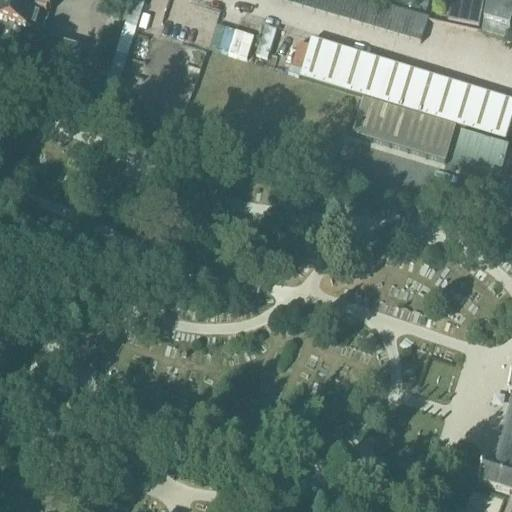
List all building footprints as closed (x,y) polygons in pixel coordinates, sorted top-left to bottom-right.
[(0,0),(0,65),(11,69),(11,68),(28,74),(60,84),(58,89),(83,97),(87,85),(72,80),(82,49),(53,40),(45,45),(41,37),(48,12),(51,13),(54,1),(52,1),(52,0),(0,0)] [(304,0),(291,0),(290,5),(302,9),(304,0)] [(317,0),(304,0),(302,9),(314,12),(317,0)] [(330,0),(317,0),(314,12),(326,16),(330,0)] [(343,0),(330,0),(326,16),(338,19),(343,0)] [(356,0),(343,0),(338,19),(350,23),(356,0)] [(362,26),(369,2),(363,0),(356,0),(350,23),(362,26)] [(485,2),(477,0),(465,0),(465,4),(454,2),(450,23),(480,29),(485,2)] [(488,0),(482,35),(507,42),(511,23),(511,0),(511,1),(511,0),(488,0)] [(381,5),(369,2),(362,26),(374,30),(381,5)] [(393,9),(381,5),(374,30),(386,34),(393,9)] [(405,12),(393,9),(386,34),(398,37),(405,12)] [(417,16),(405,12),(398,37),(410,41),(417,16)] [(429,19),(417,16),(410,41),(422,44),(429,19)] [(319,86),(330,47),(311,42),(300,80),(319,86)] [(349,53),(330,47),(319,86),(337,91),(349,53)] [(368,59),(349,53),(337,91),(356,97),(368,59)] [(368,59),(356,97),(375,103),(387,65),(368,59)] [(405,70),(387,65),(375,103),(394,109),(405,70)] [(405,70),(394,109),(413,114),(424,76),(405,70)] [(443,82),(424,76),(413,114),(431,120),(443,82)] [(443,82),(431,120),(450,126),(462,88),(443,82)] [(481,93),(462,88),(450,126),(469,132),(481,93)] [(488,137),(499,99),(481,93),(469,132),(488,137)] [(511,123),(511,102),(499,99),(488,137),(506,143),(511,123)] [(454,129),(362,102),(351,135),(444,164),(454,129)] [(461,133),(450,170),(497,184),(507,147),(461,133)] [(479,485),(511,496),(511,385),(509,394),(511,395),(511,411),(494,466),(486,464),(479,485)]
